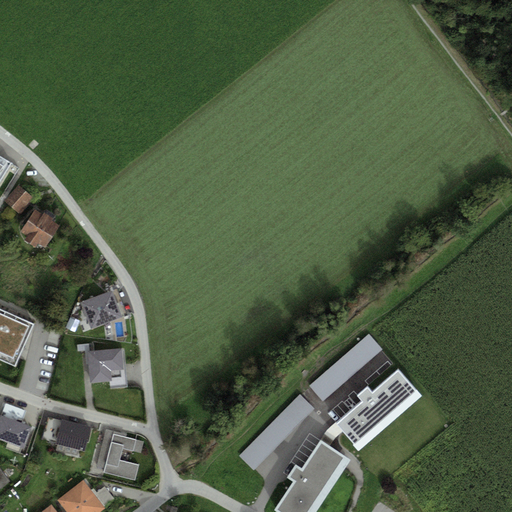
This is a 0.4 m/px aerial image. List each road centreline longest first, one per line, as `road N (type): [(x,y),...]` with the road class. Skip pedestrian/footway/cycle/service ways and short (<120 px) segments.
road 1 (residential): [(0,135),(63,193),(124,284),(153,430)]
road 2 (residential): [(153,430),(0,385)]
